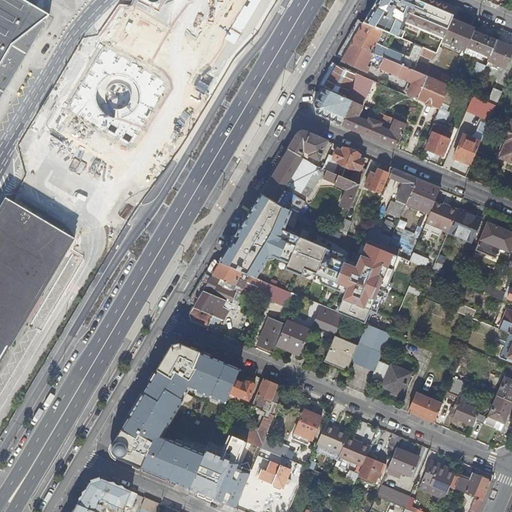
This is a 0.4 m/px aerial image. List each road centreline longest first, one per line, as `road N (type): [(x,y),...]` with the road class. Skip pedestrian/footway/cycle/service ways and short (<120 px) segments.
road 1 (primary): [(13,511),(316,0)]
road 2 (primary): [(300,0),(0,499)]
road 3 (residential): [(161,320),(511,469)]
road 4 (unclassified): [(0,179),(84,227),(90,243),(0,403)]
road 5 (residential): [(286,110),(511,207)]
road 6 (residential): [(161,320),(286,110)]
road 7 (unclassified): [(106,0),(72,36),(0,159)]
road 8 (residential): [(81,455),(161,320)]
road 9 (residential): [(81,455),(214,511)]
road 10 (residential): [(286,110),(351,0)]
road 11 (unknown): [(32,197),(59,162),(92,183),(74,221)]
